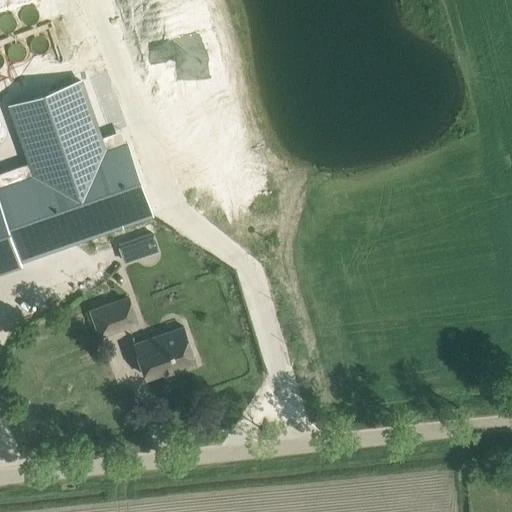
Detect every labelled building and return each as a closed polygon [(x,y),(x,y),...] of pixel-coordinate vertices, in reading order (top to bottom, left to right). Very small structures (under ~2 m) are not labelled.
[(0,266),(151,214),(126,142),(105,149),(81,80),(9,106),(33,174),(0,185),(0,266)] [(131,242),(120,245),(125,260),(136,256),(131,242)] [(49,284),(45,271),(26,278),(31,290),(49,284)] [(105,304),(114,329),(138,321),(130,296),(105,304)] [(175,371),(197,364),(184,326),(135,343),(146,376),(174,367),(175,371)]
